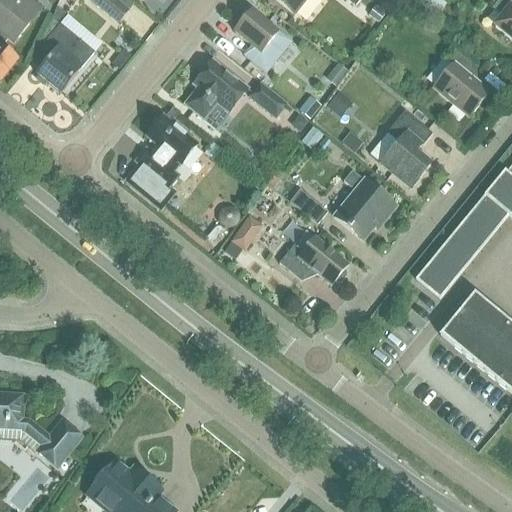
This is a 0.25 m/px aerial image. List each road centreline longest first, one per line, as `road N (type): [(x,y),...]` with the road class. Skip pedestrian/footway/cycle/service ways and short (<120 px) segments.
road 1 (secondary): [(0,175),(434,511)]
road 2 (residential): [(72,287),(350,511)]
road 3 (residential): [(314,367),(511,124)]
road 4 (residential): [(314,367),(72,172)]
road 5 (residential): [(510,511),(314,367)]
road 6 (residential): [(72,172),(216,0)]
